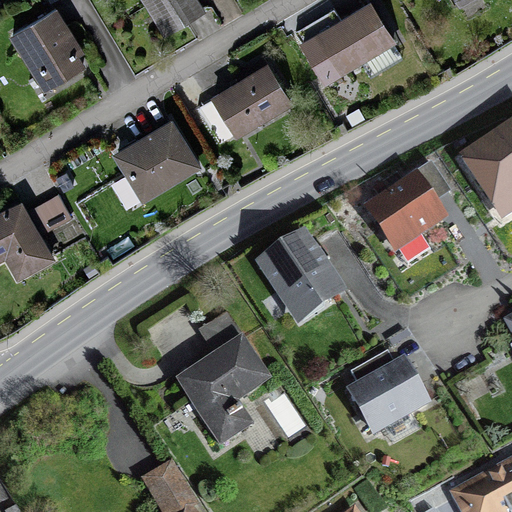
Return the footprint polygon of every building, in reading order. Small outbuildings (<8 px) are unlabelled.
[(192,0),(135,0),(163,42),(203,16),(192,0)] [(475,0),(453,0),(459,9),(475,0)] [(393,51),(366,6),(313,39),(341,84),(393,51)] [(53,18),(11,42),(42,96),(84,72),(53,18)] [(291,109),(267,67),(208,100),(232,143),(291,109)] [(198,175),(169,124),(113,154),(142,206),(198,175)] [(511,218),(511,127),(455,163),(496,229),(511,218)] [(442,228),(412,182),(360,215),(391,261),(442,228)] [(20,204),(0,215),(0,270),(3,269),(16,290),(60,263),(43,235),(66,221),(54,202),(29,217),(20,204)] [(299,237),(251,270),(293,331),(342,299),(299,237)] [(511,325),(502,330),(511,348),(511,325)] [(264,388),(238,346),(173,388),(216,453),(251,430),(235,406),(264,388)] [(425,415),(399,367),(341,397),(366,446),(425,415)] [(170,511),(189,511),(186,508),(193,504),(169,468),(155,477),(170,511)] [(511,511),(511,469),(455,500),(461,511),(511,511)] [(366,478),(355,486),(373,511),(375,511),(385,505),(366,478)]
